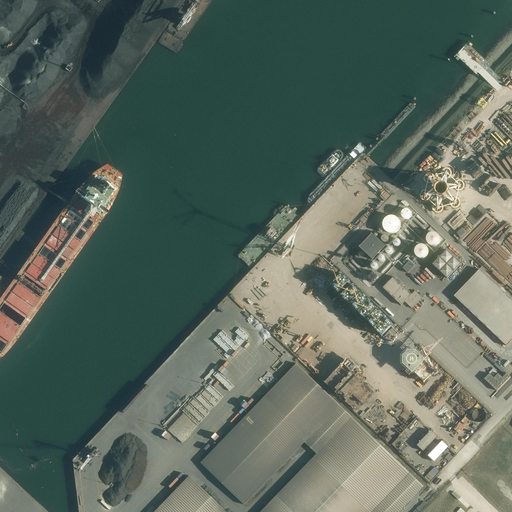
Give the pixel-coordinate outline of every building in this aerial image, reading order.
[(363,176),(368,171),(364,167),(359,172),(363,176)] [(372,185),(374,187),(377,185),(381,189),(383,187),(377,181),(372,185)] [(334,198),(348,212),(354,206),(340,192),(334,198)] [(374,192),(357,210),(362,215),(366,211),(369,214),(381,202),(378,198),(379,197),(374,192)] [(330,208),(321,217),(326,222),(328,220),(331,223),(338,217),(330,208)] [(383,220),(389,226),(394,220),(388,214),(383,220)] [(396,220),(400,225),(404,222),(401,216),(396,220)] [(359,247),(373,259),(385,246),(371,233),(359,247)] [(440,257),(446,251),(442,247),(436,253),(440,257)] [(403,268),(408,273),(415,266),(410,261),(403,268)] [(511,300),(479,269),(454,296),(506,346),(511,339),(511,300)] [(435,282),(440,278),(434,272),(430,276),(435,282)] [(383,288),(384,288),(392,296),(391,297),(394,301),(395,300),(401,305),(404,302),(412,308),(422,297),(415,291),(418,288),(413,284),(407,290),(393,276),(383,288)] [(226,309),(238,296),(235,292),(222,305),(226,309)] [(292,329),(302,320),(298,316),(289,326),(292,329)] [(279,335),(288,344),(294,337),(286,329),(279,335)] [(386,342),(381,348),(385,351),(390,346),(386,342)] [(412,349),(420,357),(426,352),(417,343),(412,349)] [(304,442),(340,405),(296,363),(201,463),(244,505),(299,448),(304,442)] [(497,391),(510,377),(507,373),(502,378),(498,373),(494,378),(489,373),(484,379),(497,391)] [(156,394),(160,398),(170,388),(166,383),(156,394)] [(144,401),(141,405),(148,411),(151,406),(144,401)] [(307,464),(260,511),(398,511),(410,500),(416,494),(423,486),(340,405),(304,442),(308,445),(314,451),(317,454),(311,459),(311,460),(307,464)] [(451,419),(445,426),(448,428),(453,421),(451,419)] [(423,451),(437,436),(430,430),(417,445),(423,451)] [(441,440),(428,455),(434,461),(448,446),(441,440)] [(151,455),(116,494),(130,506),(131,507),(134,503),(133,497),(135,499),(136,502),(138,501),(139,497),(141,498),(144,494),(148,495),(149,491),(155,491),(161,488),(157,481),(174,462),(174,458),(162,447),(156,453),(156,454),(155,454),(163,456),(160,457),(160,460),(161,461),(160,465),(157,466),(156,463),(155,466),(152,465),(151,455)] [(225,511),(188,476),(163,502),(153,511),(225,511)] [(458,500),(460,497),(453,491),(451,493),(458,500)]
